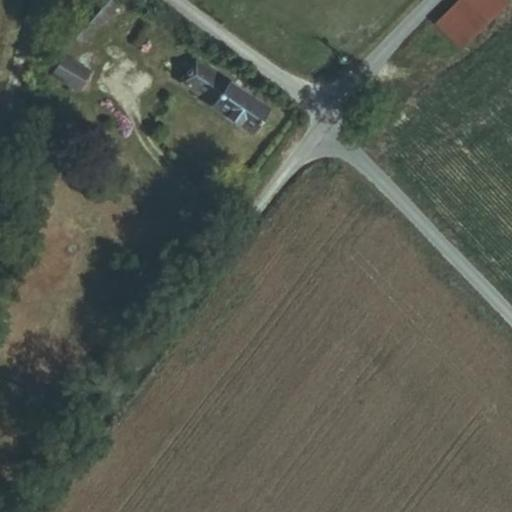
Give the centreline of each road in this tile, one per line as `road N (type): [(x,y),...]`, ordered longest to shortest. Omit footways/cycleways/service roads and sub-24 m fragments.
road 1 (unclassified): [(323,127),(29,511)]
road 2 (unclassified): [(323,127),(511,329)]
road 3 (unclassified): [(156,0),(330,117)]
road 4 (unclassified): [(47,0),(0,160)]
road 5 (unclassified): [(435,0),(330,117)]
